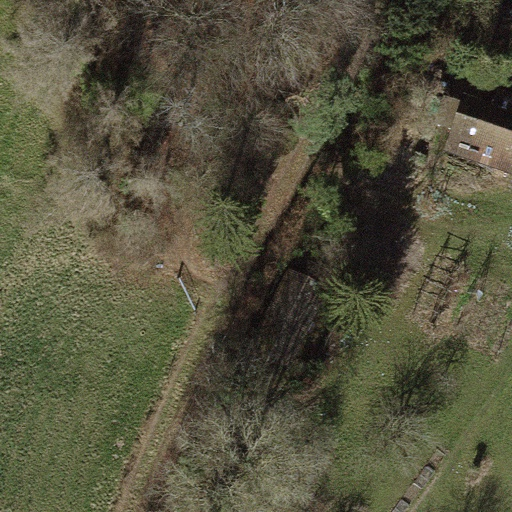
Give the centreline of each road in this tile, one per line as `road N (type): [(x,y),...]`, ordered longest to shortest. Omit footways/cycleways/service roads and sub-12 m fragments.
road 1 (track): [(247,283),(372,145),(418,58),(424,0)]
road 2 (track): [(135,511),(214,334),(247,283)]
